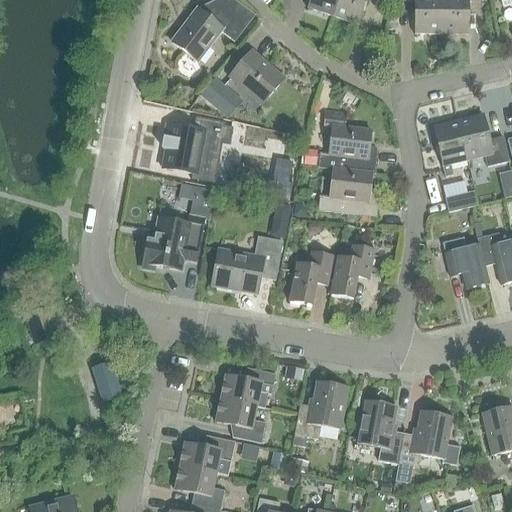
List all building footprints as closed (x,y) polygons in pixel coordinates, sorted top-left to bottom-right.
[(308,0),(306,9),(331,17),(337,0),(308,0)] [(337,0),(331,17),(357,26),(365,0),(337,0)] [(440,35),(440,0),(396,0),(396,1),(413,3),(413,35),(440,35)] [(440,0),(440,35),(467,35),(467,3),(484,2),(483,0),(440,0)] [(511,0),(499,0),(502,8),(511,5),(511,0)] [(233,43),(244,29),(214,6),(205,17),(196,11),(171,44),(196,64),(219,33),(233,43)] [(258,106),(282,79),(252,53),(229,80),(258,106)] [(214,79),(199,98),(216,112),(231,94),(214,79)] [(322,127),(330,129),(327,156),(318,155),(316,169),(331,171),(370,175),(374,176),(377,152),(367,151),(369,132),(343,129),(345,115),(324,113),(322,127)] [(457,122),(466,161),(483,157),(486,168),(507,163),(501,138),(487,141),(482,116),(457,122)] [(165,152),(162,170),(191,176),(190,181),(211,185),(219,143),(229,145),(232,129),(223,128),(224,125),(195,119),(193,131),(166,126),(163,142),(167,142),(165,152)] [(448,165),(466,161),(457,122),(432,128),(443,179),(451,176),(448,165)] [(303,154),(302,163),(314,165),(315,155),(303,154)] [(262,183),(259,197),(288,203),(292,184),(288,184),(291,165),(277,162),(272,185),(262,183)] [(370,175),(331,171),(328,198),(319,197),(317,212),(346,216),(354,216),(375,219),(377,195),(368,194),(370,175)] [(191,200),(188,215),(204,218),(204,220),(207,220),(213,189),(194,185),(191,200)] [(511,190),(503,193),(505,201),(511,199),(511,190)] [(472,207),(469,195),(468,193),(443,199),(446,213),(472,207)] [(274,203),(270,226),(284,228),(288,206),(274,203)] [(293,205),(291,218),(305,219),(305,211),(300,205),(293,205)] [(195,265),(204,220),(191,218),(189,225),(174,222),(173,223),(157,220),(153,242),(147,241),(142,267),(161,270),(161,269),(174,272),(176,262),(195,265)] [(511,242),(511,243),(500,246),(497,235),(481,239),(478,225),(473,226),(476,240),(475,240),(477,247),(483,269),(495,266),(499,287),(511,283),(511,242)] [(273,282),(275,273),(281,244),(257,239),(253,258),(217,251),(210,287),(256,296),(259,279),(273,282)] [(449,280),(461,276),(465,291),(487,286),(482,269),(483,269),(477,247),(465,250),(462,239),(441,245),(449,280)] [(367,282),(369,273),(373,250),(351,246),(348,260),(336,258),(329,297),(351,301),(355,279),(367,282)] [(326,289),(329,273),(332,257),(310,253),(308,267),(295,265),(288,304),(310,308),(314,286),(326,289)] [(35,347),(57,339),(47,309),(24,317),(35,347)] [(111,362),(91,368),(101,403),(121,398),(111,362)] [(285,366),(283,378),(299,382),(302,369),(285,366)] [(263,410),(266,396),(270,396),(274,376),(249,371),(247,382),(223,377),(218,400),(255,408),(263,410)] [(298,408),(293,437),(291,447),(304,449),(306,439),(316,441),(319,428),(338,432),(346,389),(315,384),(310,410),(298,408)] [(255,408),(218,400),(213,423),(237,428),(235,440),(260,445),(264,425),(252,422),(255,408)] [(397,467),(403,438),(391,436),(395,409),(364,403),(356,445),(379,450),(377,463),(397,467)] [(511,412),(511,408),(481,416),(491,457),(511,452),(511,412)] [(458,449),(445,447),(450,419),(419,414),(415,440),(403,438),(397,467),(394,483),(406,485),(408,485),(411,469),(417,470),(419,457),(441,461),(441,465),(455,468),(458,449)] [(182,445),(177,468),(214,476),(217,462),(229,464),(233,444),(208,438),(206,450),(182,445)] [(29,466),(25,446),(11,449),(15,468),(29,466)] [(275,454),(271,471),(283,474),(284,473),(287,457),(275,454)] [(307,464),(290,459),(286,471),(304,476),(307,464)] [(194,507),(216,511),(218,511),(223,493),(211,490),(214,476),(177,468),(172,491),(196,496),(194,507)] [(288,473),(285,487),(293,489),(296,476),(288,473)] [(381,486),(380,493),(389,494),(390,487),(381,486)] [(493,511),(503,509),(499,495),(489,498),(493,511)] [(325,496),(322,511),(327,511),(329,505),(330,497),(325,496)] [(73,511),(70,498),(27,509),(28,511),(73,511)] [(276,511),(278,505),(258,501),(255,511),(276,511)]
